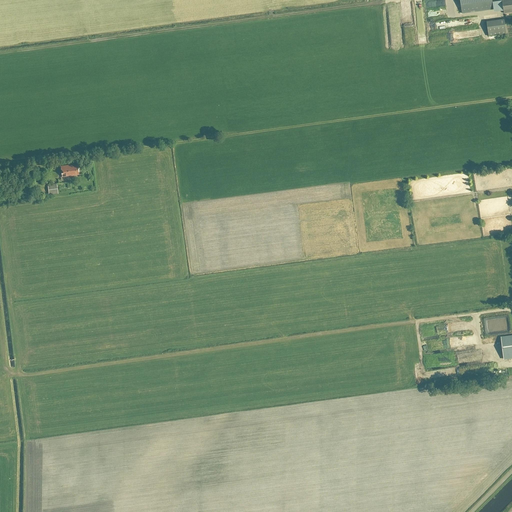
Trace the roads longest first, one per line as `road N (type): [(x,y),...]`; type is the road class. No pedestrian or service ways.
road 1 (track): [(477,312),(35,375),(0,368)]
road 2 (track): [(0,53),(399,0)]
